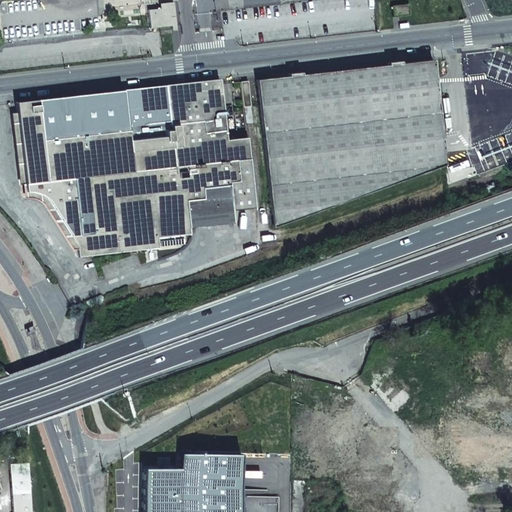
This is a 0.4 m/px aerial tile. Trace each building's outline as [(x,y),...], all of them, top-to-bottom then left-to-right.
[(393,16),(409,14),(408,3),(391,5),(393,16)] [(169,7),(148,10),(150,28),(171,25),(169,7)] [(273,228),(445,166),(432,60),(400,64),(400,61),(387,63),(387,65),(301,75),(301,73),(288,74),(288,77),(256,80),(273,228)] [(232,211),(255,208),(249,159),(247,138),(226,140),(219,79),(123,90),(15,102),(27,197),(30,196),(33,195),(39,195),(44,196),(46,197),(51,199),(52,200),(77,246),(79,257),(158,248),(157,238),(189,234),(189,228),(234,223),(232,211)] [(250,107),(248,81),(240,82),(243,108),(250,107)] [(180,468),(144,468),(143,511),(240,511),(241,453),(180,453),(180,468)] [(30,511),(28,463),(9,464),(12,511),(30,511)]
